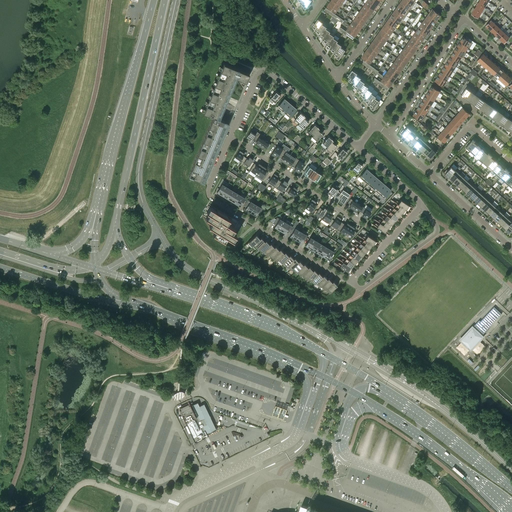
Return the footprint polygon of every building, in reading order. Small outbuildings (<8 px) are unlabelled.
[(311,0),(304,0),(302,4),(302,3),(301,5),(306,8),(308,6),(309,7),(311,4),(310,3),(311,2),(311,0)] [(370,0),(368,0),(366,3),(374,10),(377,5),(370,0)] [(403,0),(402,0),(399,4),(408,10),(410,11),(413,7),(411,6),(403,0)] [(331,2),(327,6),(336,12),(339,8),(331,2)] [(366,3),(362,8),(371,14),(374,10),(366,3)] [(478,3),(475,8),(481,12),(485,7),(478,3)] [(399,4),(396,8),(405,14),(407,16),(410,11),(408,10),(399,4)] [(362,8),(359,12),(368,18),(371,14),(362,8)] [(396,8),(393,13),(402,19),(403,20),(404,20),(407,16),(405,14),(396,8)] [(432,8),(428,14),(437,20),(440,16),(440,15),(432,8)] [(478,18),(481,12),(475,8),(472,14),(478,18)] [(359,12),(356,17),(365,23),(368,18),(359,12)] [(393,13),(390,17),(399,23),(400,24),(403,20),(402,19),(393,13)] [(425,19),(434,25),(437,20),(428,14),(425,19)] [(356,17),(353,21),(362,27),(365,23),(356,17)] [(390,17),(387,22),(395,28),(399,23),(390,17)] [(311,26),(317,31),(322,23),(323,22),(318,19),(315,24),(313,23),(311,26)] [(430,29),(434,25),(425,19),(422,23),(430,29)] [(486,26),(490,30),(496,24),(491,20),(486,26)] [(353,21),(350,25),(358,31),(362,27),(353,21)] [(387,22),(384,26),(392,32),(395,28),(387,22)] [(419,22),(416,26),(419,27),(419,28),(427,34),(430,29),(422,23),(419,22)] [(327,27),(322,23),(317,31),(316,32),(320,35),(321,35),(326,28),(327,27)] [(490,30),(495,34),(500,29),(496,24),(490,30)] [(350,25),(347,30),(355,36),(358,31),(350,25)] [(384,26),(381,30),(389,37),(392,32),(384,26)] [(319,37),(324,40),(330,33),(331,31),(326,28),(321,35),(320,35),(319,37)] [(424,38),(427,34),(419,28),(416,32),(424,38)] [(495,34),(499,39),(505,33),(500,29),(495,34)] [(381,30),(377,35),(386,41),(389,37),(381,30)] [(412,36),(421,42),(424,38),(416,32),(412,36)] [(334,36),(330,33),(324,40),(323,41),(328,44),(328,45),(333,37),(334,36)] [(505,33),(499,39),(504,43),(509,37),(505,33)] [(377,35),(374,39),(383,45),(386,41),(377,35)] [(418,47),(421,42),(412,36),(409,41),(418,47)] [(463,37),(460,41),(470,48),(473,43),(468,40),(469,38),(466,36),(465,38),(463,37)] [(327,46),(332,49),(337,42),(338,41),(333,37),(328,45),(328,44),(327,46)] [(374,39),(371,44),(380,50),(383,45),(374,39)] [(409,41),(406,45),(415,51),(418,47),(409,41)] [(469,48),(470,48),(460,41),(457,46),(467,53),(465,52),(468,47),(469,48)] [(332,49),(331,50),(335,54),(341,46),(341,47),(342,45),(337,42),(332,49)] [(371,44),(368,48),(377,54),(380,50),(371,44)] [(403,49),(412,55),(415,51),(406,45),(403,49)] [(346,50),(341,47),(341,46),(335,54),(334,55),(339,59),(341,56),(342,57),(345,54),(343,53),(346,50)] [(454,51),(463,58),(467,53),(457,46),(454,51)] [(368,48),(365,53),(373,59),(377,54),(368,48)] [(409,60),(412,55),(403,49),(400,53),(409,60)] [(463,58),(454,51),(450,56),(459,62),(462,57),(463,58)] [(365,53),(362,57),(370,63),(373,59),(365,53)] [(400,53),(397,58),(406,64),(409,60),(400,53)] [(488,57),(483,53),(477,60),(481,64),(488,57)] [(447,61),(456,66),(459,62),(450,56),(447,61)] [(492,60),(488,57),(481,64),(486,67),(492,60)] [(394,62),(403,68),(406,64),(397,58),(394,62)] [(486,67),(490,71),(496,64),(492,60),(486,67)] [(453,71),(456,66),(447,61),(444,66),(453,71)] [(399,73),(403,68),(394,62),(391,67),(399,73)] [(204,182),(229,122),(219,118),(229,96),(237,78),(246,82),(249,74),(224,63),(203,112),(213,117),(188,176),(200,180),(204,182)] [(500,68),(496,64),(490,71),(494,75),(500,68)] [(441,71),(450,76),(453,71),(444,66),(441,71)] [(388,71),(396,77),(399,73),(391,67),(388,71)] [(504,71),(500,68),(494,75),(498,78),(504,71)] [(348,74),(345,77),(351,82),(356,74),(357,74),(358,73),(353,70),(349,75),(348,74)] [(388,71),(384,76),(393,82),(396,77),(388,71)] [(446,81),(450,76),(441,71),(438,76),(446,81)] [(508,75),(504,71),(498,78),(502,82),(508,75)] [(351,82),(350,83),(355,86),(360,79),(361,78),(357,74),(356,74),(351,82)] [(511,78),(508,75),(502,82),(506,85),(511,78)] [(393,82),(384,76),(381,81),(390,87),(393,82)] [(443,86),(446,81),(438,76),(435,81),(443,86)] [(355,86),(354,87),(358,91),(359,91),(364,83),(364,84),(365,82),(360,79),(355,86)] [(358,91),(357,92),(362,95),(368,88),(369,87),(370,86),(365,82),(364,84),(364,83),(359,91),(358,91)] [(437,89),(438,88),(435,86),(434,87),(432,86),(429,91),(437,96),(440,91),(437,89)] [(461,95),(465,98),(472,89),(467,86),(461,95)] [(362,95),(361,97),(366,100),(371,93),(372,92),(368,88),(362,95)] [(472,89),(465,98),(470,102),(476,94),(471,91),(472,89)] [(366,100),(365,101),(370,105),(375,97),(375,98),(376,96),(378,93),(374,90),(372,92),(371,93),(366,100)] [(270,98),(268,101),(273,104),(275,102),(280,95),(276,91),(270,98)] [(434,101),(437,96),(429,91),(425,96),(434,101)] [(470,102),(475,105),(480,97),(476,94),(470,102)] [(370,105),(369,106),(374,109),(375,107),(377,108),(379,105),(377,104),(380,101),(380,100),(382,98),(377,95),(376,96),(375,98),(375,97),(370,105)] [(422,100),(431,106),(434,101),(425,96),(422,100)] [(480,97),(475,105),(479,108),(479,109),(485,101),(480,97)] [(277,106),(281,110),(288,102),(285,99),(285,100),(284,99),(284,98),(277,106)] [(428,111),(431,106),(422,100),(419,105),(428,111)] [(481,110),(484,112),(491,103),(490,103),(489,104),(485,101),(479,109),(481,111),(481,110)] [(288,102),(281,110),(285,114),(292,105),(290,103),(289,103),(288,102)] [(491,103),(484,112),(486,114),(486,115),(488,116),(494,108),(493,106),(494,105),(491,103)] [(228,105),(226,113),(232,114),(234,106),(228,105)] [(292,105),(285,114),(290,117),(297,109),(294,106),(293,107),(292,106),(293,105),(292,105)] [(425,115),(428,111),(419,105),(416,110),(426,117),(426,116),(425,115)] [(459,112),(466,118),(470,114),(463,108),(459,112)] [(490,117),(493,119),(499,111),(494,108),(488,116),(490,117)] [(423,121),(426,117),(416,110),(413,115),(423,121)] [(499,111),(493,119),(496,121),(498,123),(504,114),(499,111)] [(504,114),(498,123),(499,124),(500,124),(503,126),(508,118),(511,115),(506,111),(505,112),(504,114)] [(300,112),(294,119),(299,123),(304,117),(304,118),(305,116),(300,112)] [(466,118),(459,112),(456,116),(463,122),(466,118)] [(463,122),(456,116),(452,120),(459,126),(463,122)] [(297,125),(296,126),(301,130),(302,128),(303,128),(308,122),(304,118),(304,117),(299,123),(297,125)] [(511,120),(508,118),(503,126),(505,128),(507,130),(511,122),(511,120)] [(459,126),(452,120),(449,124),(455,130),(459,126)] [(318,129),(318,130),(319,128),(314,124),(308,131),(313,135),(318,129)] [(455,130),(449,124),(445,128),(452,134),(455,130)] [(403,129),(400,133),(405,137),(412,130),(408,126),(404,130),(403,129)] [(442,126),(439,130),(441,132),(448,138),(452,134),(445,128),(442,126)] [(250,131),(246,137),(250,140),(251,138),(254,140),(259,133),(252,129),(250,131)] [(322,133),(318,130),(318,129),(313,135),(311,137),(312,136),(317,140),(322,133)] [(412,130),(405,137),(406,138),(406,137),(410,140),(416,134),(412,130)] [(416,134),(410,140),(414,144),(420,137),(422,136),(424,134),(420,130),(416,134)] [(441,132),(438,136),(445,143),(448,138),(441,132)] [(259,147),(265,138),(259,133),(254,140),(257,142),(256,144),(259,147)] [(322,143),(327,146),(327,147),(332,141),(332,142),(333,140),(328,136),(322,143)] [(420,137),(414,144),(418,148),(426,140),(425,139),(424,141),(420,137)] [(265,138),(259,147),(263,149),(264,147),(268,149),(270,144),(264,140),(265,138)] [(471,141),(470,140),(467,143),(469,144),(466,147),(470,151),(477,143),(475,141),(473,139),(471,141)] [(426,140),(418,148),(422,152),(430,143),(426,140)] [(327,147),(327,146),(325,149),(326,148),(331,152),(336,145),(332,142),(332,141),(327,147)] [(430,143),(422,152),(426,155),(425,156),(432,148),(434,147),(430,143)] [(477,143),(470,151),(475,154),(481,146),(480,145),(477,143)] [(277,145),(271,154),(275,157),(276,155),(279,157),(284,150),(286,147),(282,145),(281,148),(277,145)] [(481,146),(475,154),(479,158),(485,150),(483,149),(483,148),(481,146)] [(284,150),(279,157),(282,159),(281,161),(284,163),(290,154),(287,152),(289,149),(286,147),(284,150)] [(342,148),(336,155),(341,159),(347,152),(342,148)] [(432,148),(425,156),(431,161),(434,157),(433,156),(436,152),(432,148)] [(235,157),(242,161),(245,157),(242,155),(243,153),(239,150),(235,157)] [(485,150),(479,158),(478,159),(482,163),(490,154),(488,153),(485,150)] [(290,154),(284,163),(288,166),(290,164),(293,166),(297,159),(290,154)] [(482,163),(481,165),(485,168),(488,166),(487,166),(494,158),(492,156),(490,154),(482,163)] [(245,157),(242,161),(249,166),(253,159),(249,157),(248,159),(245,157)] [(494,158),(487,166),(492,170),(499,162),(497,160),(497,161),(494,158)] [(297,159),(293,166),(296,168),(294,170),(298,173),(304,163),(297,159)] [(358,161),(352,168),(357,172),(363,165),(358,161)] [(499,162),(492,170),(496,173),(503,166),(500,164),(501,163),(499,162)] [(249,170),(256,175),(262,166),(259,163),(257,165),(254,163),(249,170)] [(266,168),(262,166),(256,175),(263,179),(268,172),(264,170),(266,168)] [(304,174),(310,178),(315,170),(308,166),(304,171),(305,172),(304,174)] [(447,169),(444,173),(449,177),(456,170),(452,166),(448,170),(447,169)] [(503,166),(496,173),(495,175),(499,178),(507,169),(506,168),(503,166)] [(363,180),(370,172),(368,170),(367,170),(366,169),(366,168),(359,177),(363,180)] [(456,170),(449,177),(449,178),(450,177),(453,180),(461,172),(457,169),(456,170)] [(507,169),(499,178),(500,179),(501,178),(505,181),(511,173),(509,171),(507,169)] [(322,175),(315,170),(310,178),(316,182),(317,180),(318,181),(322,175)] [(370,172),(363,180),(367,184),(374,175),(372,173),(371,173),(370,172),(371,172),(370,172)] [(461,172),(453,180),(457,184),(464,177),(460,174),(461,172)] [(268,183),(275,187),(279,180),(276,178),(278,176),(274,173),(268,183)] [(371,187),(379,179),(376,177),(375,177),(374,176),(375,176),(374,175),(367,184),(371,187)] [(464,177),(457,184),(461,188),(469,180),(468,181),(464,177)] [(376,191),(383,183),(380,180),(378,180),(379,179),(371,187),(376,191)] [(221,184),(217,192),(221,195),(226,187),(228,183),(224,180),(221,184)] [(282,182),(279,180),(275,187),(282,192),(288,183),(284,180),(282,182)] [(469,180),(461,188),(465,192),(473,183),(469,180)] [(380,194),(387,186),(384,184),(383,183),(376,191),(380,194)] [(473,183),(465,192),(470,195),(477,187),(473,183)] [(292,189),(289,187),(286,191),(293,196),(297,189),(293,186),(292,189)] [(332,186),(327,192),(331,195),(333,193),(336,195),(339,190),(332,186)] [(387,186),(380,194),(384,198),(391,190),(388,187),(387,187),(387,186)] [(226,187),(221,195),(226,198),(231,190),(226,187)] [(477,187),(470,195),(474,199),(481,191),(477,187)] [(343,189),(338,196),(341,198),(340,201),(343,203),(350,194),(343,189)] [(231,190),(226,198),(231,200),(235,193),(231,190)] [(481,191),(474,199),(478,203),(485,194),(481,191)] [(235,193),(231,200),(235,203),(240,196),(235,193)] [(240,196),(235,203),(240,206),(245,198),(245,197),(241,194),(240,196)] [(485,194),(478,203),(482,206),(489,198),(485,194)] [(349,207),(353,210),(357,203),(350,198),(347,203),(351,205),(349,207)] [(489,198),(482,206),(486,210),(492,203),(493,202),(489,198)] [(315,201),(312,199),(305,208),(312,213),(317,206),(314,204),(315,201)] [(245,209),(250,212),(255,204),(247,200),(246,201),(249,203),(245,209)] [(396,203),(398,204),(405,209),(409,205),(401,200),(400,202),(398,201),(396,203)] [(492,203),(486,210),(490,214),(496,207),(498,204),(494,201),(493,202),(492,203)] [(361,212),(364,207),(357,203),(353,210),(356,212),(358,210),(361,212)] [(255,204),(250,212),(256,215),(259,209),(262,211),(262,209),(255,204)] [(402,213),(405,209),(398,204),(396,206),(394,205),(393,207),(395,208),(401,213),(402,213)] [(209,213),(206,218),(209,219),(212,221),(209,226),(216,230),(213,235),(216,236),(225,242),(228,237),(233,240),(236,235),(232,233),(235,228),(234,228),(234,227),(227,223),(230,219),(227,217),(227,215),(217,209),(216,210),(214,209),(210,206),(207,212),(209,213)] [(320,207),(315,214),(322,219),(328,210),(324,207),(323,210),(320,207)] [(364,207),(361,212),(364,214),(362,216),(366,219),(371,212),(364,207)] [(496,207),(490,214),(494,218),(500,211),(496,207)] [(390,211),(391,212),(398,216),(398,217),(401,213),(395,208),(393,211),(391,209),(390,211)] [(322,219),(329,224),(333,217),(330,214),(332,212),(328,210),(322,219)] [(500,211),(494,218),(498,221),(504,214),(500,211)] [(395,221),(398,216),(391,212),(390,214),(388,213),(386,215),(388,216),(394,220),(395,221)] [(504,214),(498,221),(502,225),(509,217),(510,215),(506,212),(504,214)] [(338,230),(343,223),(340,221),(341,219),(337,216),(331,225),(338,230)] [(383,219),(384,220),(391,224),(394,220),(388,216),(386,218),(384,217),(383,219)] [(511,219),(509,217),(502,225),(505,228),(505,229),(511,222),(511,221),(511,219)] [(276,219),(274,223),(276,224),(274,227),(280,230),(284,222),(277,218),(276,219)] [(388,228),(391,224),(384,220),(383,222),(381,220),(379,222),(381,223),(387,228),(388,228)] [(284,222),(280,230),(285,233),(289,227),(291,228),(292,227),(284,222)] [(343,223),(338,230),(344,234),(351,225),(347,223),(346,225),(343,223)] [(384,232),(387,228),(381,223),(379,226),(377,224),(376,226),(384,232)] [(293,230),(290,236),(295,239),(300,232),(295,229),(297,225),(294,224),(292,227),(291,228),(293,230)] [(349,234),(353,236),(357,232),(353,230),(354,228),(351,225),(344,234),(347,236),(349,234)] [(300,232),(295,239),(300,242),(304,236),(307,238),(307,236),(300,232)] [(260,238),(258,236),(256,235),(247,243),(247,244),(249,242),(253,245),(260,238)] [(364,239),(372,244),(372,245),(375,240),(367,235),(365,237),(363,236),(362,238),(364,239)] [(261,237),(260,238),(253,245),(252,246),(252,247),(254,245),(257,248),(265,241),(263,239),(261,237)] [(305,245),(310,248),(314,240),(310,238),(305,245)] [(369,249),(372,244),(364,239),(362,241),(360,240),(359,242),(360,243),(368,248),(369,249)] [(266,240),(265,241),(257,248),(256,249),(257,250),(259,247),(262,251),(269,244),(267,242),(266,240)] [(310,248),(315,251),(319,243),(314,240),(310,248)] [(270,243),(269,244),(262,251),(261,252),(264,250),(267,254),(274,247),(272,245),(270,243)] [(319,243),(315,251),(319,254),(324,246),(319,243)] [(368,248),(360,243),(359,245),(356,244),(355,246),(357,247),(365,252),(368,248)] [(274,247),(267,254),(266,255),(268,253),(272,257),(279,250),(277,248),(275,246),(274,247)] [(328,249),(324,246),(319,254),(324,256),(328,249)] [(362,256),(365,252),(357,247),(355,249),(353,247),(352,249),(353,250),(361,256),(362,256)] [(280,249),(279,250),(272,257),(271,258),(273,256),(277,260),(284,253),(282,251),(280,249)] [(328,249),(324,256),(329,259),(333,252),(328,249)] [(361,256),(353,250),(352,253),(349,251),(348,253),(350,254),(357,260),(358,260),(361,256)] [(284,253),(277,260),(276,261),(278,259),(282,263),(289,256),(287,254),(285,252),(284,253)] [(355,264),(357,260),(350,254),(348,256),(346,255),(345,257),(346,258),(354,263),(355,264)] [(290,255),(289,256),(282,263),(281,264),(283,262),(286,266),(293,259),(291,257),(290,255)] [(293,259),(286,266),(285,267),(286,267),(288,265),(291,268),(298,262),(296,260),(294,258),(293,259)] [(354,263),(346,258),(345,260),(342,259),(341,261),(343,262),(350,267),(351,268),(354,263)] [(298,262),(291,268),(290,269),(290,270),(293,268),(296,271),(303,265),(301,262),(299,261),(298,262)] [(348,271),(350,267),(343,262),(341,264),(339,263),(338,265),(348,271)] [(304,264),(303,265),(296,271),(295,272),(295,273),(297,270),(301,274),(308,268),(306,265),(304,264)] [(309,267),(308,268),(301,274),(300,275),(302,273),(306,277),(313,270),(311,268),(309,267)] [(313,270),(306,277),(305,278),(307,276),(311,280),(317,273),(315,271),(314,269),(313,270)] [(319,272),(317,273),(311,280),(310,281),(312,279),(315,283),(322,276),(320,274),(319,272)] [(322,276),(315,283),(314,284),(317,282),(320,286),(327,279),(325,277),(323,275),(322,276)] [(327,279),(320,286),(319,287),(322,285),(325,289),(332,282),(330,280),(328,278),(327,279)] [(333,281),(332,282),(325,289),(324,290),(326,288),(330,291),(329,293),(338,284),(336,285),(335,283),(333,281)] [(461,340),(471,349),(482,337),(481,336),(502,314),(494,307),(480,321),(479,320),(461,340)] [(174,393),(173,394),(173,395),(172,395),(172,396),(172,397),(172,398),(173,398),(173,399),(174,399),(175,399),(176,399),(177,399),(179,399),(180,398),(181,397),(182,397),(183,396),(184,395),(184,394),(185,393),(184,392),(184,391),(183,391),(182,390),(181,390),(179,391),(178,391),(175,392),(174,393)] [(188,404),(179,408),(180,410),(179,411),(182,416),(181,416),(182,418),(183,418),(186,425),(187,426),(186,426),(189,433),(190,432),(192,437),(195,443),(205,438),(204,435),(207,434),(216,430),(212,422),(204,404),(199,406),(197,403),(193,405),(196,412),(194,413),(196,417),(195,417),(192,411),(191,411),(189,406),(188,404)] [(273,413),(272,415),(283,419),(284,417),(285,412),(286,409),(275,405),(274,408),(273,413)]
